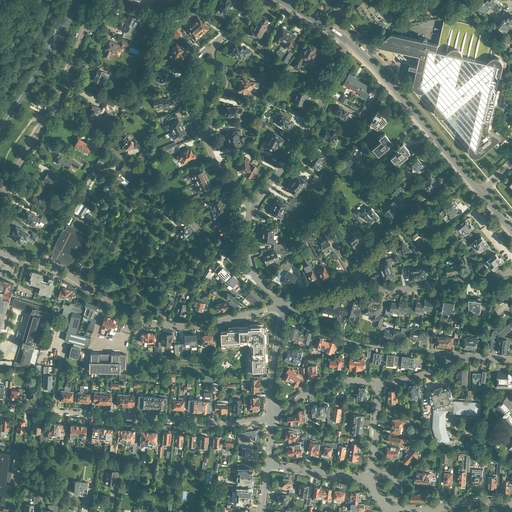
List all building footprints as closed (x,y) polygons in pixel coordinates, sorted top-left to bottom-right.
[(225,15),(228,7),(231,8),(234,0),(220,0),(218,6),(220,6),(217,13),(221,14),(224,15),(225,15)] [(370,7),(369,6),(367,4),(368,3),(365,0),(364,0),(360,4),(360,5),(357,7),(359,10),(358,11),(362,15),(364,12),(365,12),(366,11),(365,11),(368,9),(367,9),(370,7)] [(485,14),(491,7),(497,12),(503,4),(497,0),(486,0),(485,2),(483,1),(477,8),(485,14)] [(373,16),(374,15),(376,13),(376,12),(378,10),(376,7),(373,3),(369,6),(370,7),(367,9),(368,9),(365,11),(366,11),(367,13),(366,14),(370,18),(373,15),(373,16)] [(381,19),(382,18),(384,16),(386,14),(386,13),(384,11),(384,10),(381,7),(378,10),(376,12),(376,13),(374,15),(375,17),(375,18),(378,22),(381,19)] [(400,12),(404,17),(409,13),(404,8),(400,12)] [(390,10),(386,13),(386,14),(384,16),(382,18),(384,20),(383,21),(386,25),(389,22),(391,21),(390,21),(393,19),(393,18),(394,17),(392,14),(390,10)] [(126,23),(133,26),(137,28),(140,21),(144,22),(146,17),(137,13),(135,18),(129,16),(126,23)] [(255,26),(255,27),(259,29),(259,28),(264,30),(264,31),(268,33),(268,35),(270,36),(273,31),(270,29),(264,27),(265,26),(266,27),(268,23),(267,22),(268,19),(267,18),(268,16),(265,15),(264,16),(259,14),(258,14),(256,18),(258,19),(254,26),(255,26)] [(508,18),(507,20),(506,21),(504,19),(498,27),(506,33),(511,25),(511,15),(510,18),(508,18)] [(194,25),(202,34),(205,32),(209,28),(204,22),(203,23),(198,17),(195,20),(197,22),(194,25)] [(378,46),(383,47),(420,56),(418,66),(410,65),(409,68),(417,70),(416,73),(414,83),(414,84),(414,85),(414,86),(414,87),(415,88),(415,89),(416,90),(417,91),(418,91),(419,92),(420,92),(421,92),(422,92),(423,92),(424,92),(425,91),(426,91),(437,104),(436,109),(435,109),(435,110),(435,111),(436,111),(436,112),(436,113),(436,114),(437,114),(437,115),(438,116),(439,116),(439,117),(440,117),(441,117),(442,117),(442,118),(443,118),(444,118),(444,117),(445,117),(446,117),(447,117),(447,116),(470,143),(469,148),(469,149),(469,150),(469,151),(469,152),(470,153),(470,154),(471,155),(472,156),(473,156),(474,157),(475,157),(476,157),(477,157),(478,157),(479,157),(480,157),(480,156),(481,155),(495,144),(497,146),(499,144),(497,142),(502,138),(489,130),(498,88),(501,89),(502,86),(499,85),(503,67),(503,66),(503,65),(503,64),(503,63),(503,62),(502,62),(502,61),(502,60),(501,60),(500,59),(499,58),(498,58),(497,58),(496,58),(495,58),(494,58),(493,58),(492,59),(491,59),(487,63),(486,62),(492,36),(489,34),(488,33),(486,32),(483,30),(481,29),(478,28),(476,27),(472,25),(470,25),(468,24),(465,23),(461,22),(458,21),(455,21),(453,20),(450,20),(444,19),(439,44),(427,42),(428,39),(425,38),(424,41),(392,34),(390,35),(388,37),(386,39),(384,40),(381,43),(379,44),(378,46)] [(126,23),(122,22),(119,29),(127,32),(125,37),(132,40),(134,35),(130,33),(133,26),(126,23)] [(202,34),(194,25),(191,27),(189,25),(186,27),(191,33),(190,34),(195,40),(199,37),(202,34)] [(283,42),(290,31),(287,30),(285,29),(286,29),(286,28),(286,27),(285,27),(285,26),(284,26),(283,26),(283,27),(282,27),(279,32),(280,32),(275,41),(276,41),(275,43),(278,45),(280,40),(283,42)] [(259,29),(255,27),(253,30),(249,28),(247,33),(252,35),(252,36),(256,38),(257,37),(260,39),(262,34),(263,34),(264,31),(264,30),(259,28),(259,29)] [(290,31),(283,42),(287,44),(286,47),(285,49),(288,50),(294,40),(297,35),(297,34),(297,33),(296,33),(296,32),(295,32),(294,32),(294,33),(293,34),(292,33),(290,31)] [(110,42),(106,50),(103,59),(108,61),(111,52),(112,52),(113,53),(115,54),(116,54),(117,54),(119,51),(122,52),(124,45),(129,47),(131,44),(122,40),(120,46),(110,42)] [(176,44),(175,46),(172,50),(174,51),(171,56),(170,57),(170,58),(171,58),(171,59),(172,59),(173,59),(174,59),(175,57),(176,57),(180,59),(180,58),(181,59),(185,53),(184,53),(185,52),(183,51),(179,48),(181,47),(176,44)] [(263,52),(265,48),(257,44),(255,47),(263,52)] [(301,50),(292,66),(298,69),(304,59),(306,60),(310,62),(313,58),(314,58),(315,58),(316,57),(316,56),(316,55),(316,54),(315,54),(317,50),(316,48),(315,48),(315,47),(312,45),(311,46),(308,44),(306,48),(305,47),(304,50),(303,50),(303,51),(301,50)] [(236,45),(231,52),(231,53),(230,55),(233,57),(234,56),(235,55),(243,60),(246,54),(249,55),(251,52),(245,48),(239,45),(238,46),(236,45)] [(290,51),(283,61),(287,63),(293,53),(290,51)] [(98,70),(94,80),(96,81),(96,82),(98,83),(98,82),(105,85),(107,81),(103,79),(104,76),(108,78),(110,74),(102,71),(102,70),(100,69),(99,70),(98,70)] [(165,82),(173,83),(174,80),(171,79),(172,77),(169,76),(170,74),(162,73),(162,75),(158,75),(157,78),(162,79),(161,84),(165,84),(165,82)] [(349,74),(343,84),(347,86),(348,85),(350,86),(350,87),(354,89),(358,81),(354,79),(355,78),(349,74)] [(245,79),(244,81),(241,80),(240,84),(239,84),(238,88),(239,89),(242,90),(241,93),(245,94),(245,92),(251,93),(252,86),(258,87),(259,83),(248,81),(249,80),(245,79)] [(358,81),(354,89),(358,91),(357,92),(360,93),(360,94),(359,97),(365,100),(366,98),(369,93),(370,90),(367,88),(367,86),(365,85),(360,82),(358,81)] [(306,94),(298,91),(294,103),(295,104),(295,105),(299,106),(300,105),(301,106),(306,94)] [(161,98),(161,97),(161,96),(160,96),(159,96),(158,96),(158,97),(157,97),(157,98),(153,99),(153,100),(155,108),(160,107),(161,109),(163,108),(163,110),(167,109),(167,108),(174,106),(172,100),(171,101),(170,98),(162,100),(162,98),(161,98)] [(343,96),(340,102),(345,105),(348,99),(343,96)] [(93,112),(91,116),(89,119),(94,121),(96,118),(103,121),(105,117),(102,116),(105,109),(108,111),(109,108),(114,110),(116,105),(105,100),(102,107),(103,108),(102,110),(95,107),(92,107),(91,110),(93,112)] [(364,105),(361,110),(364,112),(363,114),(368,117),(371,110),(369,109),(370,108),(364,105)] [(238,108),(228,106),(227,110),(226,110),(226,111),(225,110),(225,111),(224,111),(223,111),(223,112),(223,113),(224,113),(224,114),(225,114),(225,115),(226,115),(226,116),(231,117),(231,116),(237,117),(237,116),(237,115),(238,113),(237,113),(237,112),(242,113),(243,109),(238,108)] [(336,110),(334,113),(341,117),(341,118),(341,119),(341,120),(342,121),(343,121),(344,121),(344,120),(345,119),(347,116),(352,119),(354,115),(347,111),(339,106),(337,110),(336,110)] [(369,124),(377,129),(378,130),(378,129),(378,128),(387,121),(386,121),(381,114),(382,114),(382,113),(377,110),(375,114),(372,118),(369,124)] [(292,116),(285,111),(284,113),(280,111),(278,115),(281,117),(278,122),(279,122),(278,124),(284,127),(285,126),(289,128),(289,127),(290,127),(292,124),(291,123),(292,122),(289,121),(288,120),(289,118),(290,119),(292,116)] [(171,128),(173,131),(182,126),(183,124),(182,123),(181,123),(178,119),(174,122),(173,121),(171,122),(170,121),(162,125),(165,131),(168,129),(171,128)] [(182,126),(173,131),(175,135),(172,137),(173,140),(181,135),(181,136),(186,133),(184,129),(185,128),(184,126),(183,127),(182,126)] [(232,131),(227,132),(227,137),(227,138),(227,140),(228,140),(239,139),(238,134),(241,133),(241,130),(232,131)] [(324,135),(324,136),(327,139),(332,142),(334,143),(340,134),(336,132),(335,133),(331,131),(330,133),(327,131),(326,132),(325,132),(324,132),(324,133),(323,133),(324,134),(324,135)] [(279,146),(280,146),(283,140),(280,138),(281,137),(280,137),(272,132),(269,136),(271,137),(269,140),(278,146),(279,146)] [(353,138),(342,132),(340,135),(352,141),(353,138)] [(125,133),(120,139),(124,141),(121,145),(125,148),(124,148),(128,151),(129,149),(131,150),(132,149),(131,148),(133,146),(136,148),(139,144),(135,141),(134,142),(130,140),(127,138),(129,135),(125,133)] [(381,141),(372,149),(375,152),(378,155),(377,156),(378,156),(389,147),(388,146),(392,143),(389,139),(385,134),(384,133),(380,136),(381,137),(379,138),(378,138),(379,139),(379,138),(381,141)] [(75,146),(87,153),(90,148),(93,150),(92,151),(95,153),(99,147),(88,141),(87,143),(79,139),(75,146)] [(228,140),(228,141),(227,142),(228,144),(229,144),(230,148),(235,147),(236,147),(244,145),(243,142),(239,143),(239,139),(228,140)] [(278,146),(269,140),(268,143),(265,141),(261,148),(261,149),(261,150),(261,151),(262,151),(263,152),(264,151),(265,151),(266,149),(273,154),(274,152),(275,152),(278,146)] [(409,150),(403,143),(397,148),(399,151),(390,159),(393,162),(394,162),(396,166),(408,157),(407,156),(410,153),(408,151),(409,150)] [(174,152),(172,148),(162,153),(163,156),(174,152)] [(194,154),(193,154),(191,150),(189,151),(188,149),(181,152),(182,154),(176,157),(178,160),(180,159),(182,163),(185,162),(186,162),(187,162),(188,161),(195,157),(196,157),(196,156),(196,155),(196,154),(195,154),(194,154)] [(144,163),(148,158),(146,157),(148,153),(144,150),(141,154),(140,154),(138,157),(143,160),(142,161),(144,163)] [(312,156),(311,157),(321,163),(323,160),(325,161),(327,158),(321,154),(322,154),(320,153),(315,150),(313,154),(312,153),(311,155),(312,156)] [(59,154),(54,162),(68,170),(71,164),(78,168),(80,165),(70,158),(69,160),(59,154)] [(311,157),(311,158),(309,157),(308,159),(309,160),(307,164),(311,167),(311,166),(313,168),(313,167),(319,171),(320,171),(321,171),(322,169),(321,168),(319,167),(321,163),(311,157)] [(96,166),(99,168),(118,165),(117,161),(105,163),(100,158),(95,166),(96,166)] [(238,169),(239,170),(238,171),(244,175),(245,174),(251,164),(248,163),(249,160),(246,158),(242,166),(240,165),(239,166),(240,166),(238,169)] [(417,158),(406,167),(408,169),(412,167),(414,169),(414,168),(416,171),(423,166),(423,165),(423,164),(422,162),(420,162),(417,158)] [(251,164),(245,174),(246,175),(248,176),(253,179),(255,175),(254,174),(257,167),(251,164)] [(131,182),(132,181),(137,176),(124,165),(119,172),(131,182)] [(353,174),(355,177),(360,171),(362,168),(358,166),(353,174)] [(82,187),(80,191),(82,192),(83,193),(96,172),(93,170),(92,170),(82,187)] [(203,171),(191,177),(190,176),(188,177),(190,181),(192,180),(194,184),(196,183),(207,178),(206,177),(207,177),(206,174),(205,175),(203,171)] [(43,181),(56,188),(61,180),(66,183),(68,180),(62,176),(60,179),(48,172),(43,181)] [(358,180),(360,183),(366,175),(363,173),(358,180)] [(322,179),(315,175),(312,181),(319,185),(322,179)] [(360,183),(363,186),(370,178),(366,175),(360,183)] [(292,182),(302,190),(305,186),(306,187),(308,184),(300,177),(298,176),(295,178),(294,178),(292,181),(292,182)] [(426,189),(436,180),(434,177),(432,177),(431,178),(430,178),(428,177),(421,183),(426,189)] [(207,179),(207,178),(196,183),(198,187),(196,188),(197,191),(210,185),(208,181),(209,181),(208,178),(207,179)] [(436,180),(426,189),(431,194),(438,188),(436,186),(437,185),(438,184),(439,182),(436,180)] [(302,190),(292,182),(291,182),(289,184),(290,185),(287,188),(289,190),(289,191),(297,197),(300,194),(298,193),(302,190)] [(400,187),(392,195),(395,199),(405,191),(400,187)] [(46,202),(35,196),(31,202),(42,209),(44,206),(47,208),(49,204),(51,206),(53,202),(48,199),(46,202)] [(211,205),(213,208),(223,204),(221,200),(223,200),(221,196),(208,203),(209,206),(211,205)] [(274,206),(274,207),(282,211),(284,207),(289,210),(292,205),(285,202),(284,203),(282,202),(277,199),(275,203),(274,203),(273,205),(274,206)] [(297,202),(290,199),(289,202),(294,204),(293,205),(298,208),(297,210),(303,213),(306,207),(305,207),(298,203),(296,202),(297,202)] [(85,219),(86,217),(90,210),(91,208),(77,200),(71,210),(85,219)] [(399,204),(395,200),(384,209),(390,218),(390,217),(392,218),(394,216),(394,214),(392,212),(394,210),(392,209),(396,206),(399,204)] [(459,212),(460,211),(456,207),(457,206),(458,204),(455,201),(454,201),(453,202),(452,202),(449,205),(444,209),(440,213),(447,222),(454,216),(454,217),(455,216),(454,215),(455,214),(456,215),(459,211),(459,212)] [(223,204),(213,208),(215,212),(213,213),(214,216),(227,210),(226,207),(225,208),(223,204)] [(271,209),(272,210),(270,214),(275,216),(275,215),(281,218),(280,222),(292,225),(292,222),(287,221),(287,220),(284,216),(282,216),(284,211),(282,211),(274,207),(272,207),(271,209)] [(379,217),(371,208),(367,212),(364,209),(362,208),(359,210),(361,212),(360,212),(366,219),(368,221),(371,224),(375,220),(376,222),(378,220),(378,221),(379,220),(379,219),(380,218),(379,217)] [(97,215),(90,210),(86,217),(93,221),(97,215)] [(33,225),(34,226),(39,218),(27,211),(25,214),(24,213),(22,217),(23,218),(22,218),(30,223),(29,225),(32,227),(33,225)] [(355,213),(352,215),(358,223),(359,223),(359,224),(363,222),(358,216),(358,217),(355,213)] [(474,227),(471,223),(470,224),(470,223),(472,222),(468,218),(467,219),(464,222),(463,222),(461,224),(458,226),(459,227),(456,229),(459,233),(460,232),(463,236),(466,234),(466,235),(469,232),(469,233),(470,232),(470,231),(474,227)] [(218,219),(212,222),(213,222),(213,224),(215,227),(217,226),(218,229),(216,229),(217,233),(220,232),(222,236),(227,233),(228,235),(233,232),(232,230),(233,228),(231,225),(230,225),(229,223),(221,227),(220,225),(221,224),(219,221),(218,219)] [(53,251),(53,253),(51,257),(52,259),(57,261),(58,261),(62,263),(62,264),(67,266),(69,266),(69,265),(71,262),(73,261),(75,258),(76,258),(85,239),(84,238),(85,234),(67,225),(65,229),(63,228),(54,247),(53,251)] [(184,239),(192,231),(189,228),(186,226),(184,228),(179,233),(184,239)] [(277,228),(275,228),(268,227),(268,226),(263,226),(262,231),(261,231),(261,235),(274,236),(274,232),(277,232),(277,228)] [(409,233),(408,234),(409,234),(413,239),(414,240),(414,239),(418,235),(421,237),(424,234),(422,232),(422,231),(422,232),(423,231),(422,231),(418,226),(419,226),(418,226),(413,231),(412,230),(412,231),(411,231),(410,231),(409,231),(409,233)] [(18,242),(21,244),(24,238),(26,239),(29,234),(22,230),(21,230),(16,227),(14,230),(11,234),(15,236),(13,240),(18,242)] [(353,234),(355,238),(355,237),(360,244),(361,244),(366,240),(362,234),(365,232),(361,227),(359,229),(357,227),(353,230),(354,230),(351,232),(353,234)] [(301,237),(306,238),(312,236),(308,229),(304,228),(301,237)] [(327,237),(336,254),(339,253),(336,246),(334,247),(332,245),(339,241),(334,234),(335,233),(334,232),(334,233),(332,229),(324,234),(326,238),(327,237)] [(38,236),(32,232),(29,237),(35,241),(38,236)] [(274,243),(274,249),(286,247),(285,244),(279,244),(276,244),(276,240),(274,240),(274,236),(261,235),(261,238),(262,238),(262,243),(261,244),(265,244),(265,243),(267,243),(274,243)] [(312,236),(306,238),(300,242),(302,245),(308,242),(308,243),(309,242),(318,259),(322,256),(317,247),(316,245),(312,236)] [(485,241),(482,237),(482,236),(477,240),(477,239),(473,242),(473,243),(471,245),(474,249),(477,246),(477,248),(475,250),(477,252),(479,250),(481,252),(483,249),(484,250),(485,249),(489,246),(485,241),(485,240),(485,241)] [(327,237),(326,238),(319,242),(321,245),(321,246),(322,247),(326,254),(332,250),(334,253),(332,254),(335,261),(339,259),(336,254),(327,237)] [(353,239),(348,242),(346,239),(344,241),(350,248),(353,246),(357,251),(363,247),(361,244),(360,244),(355,237),(355,238),(353,239)] [(417,251),(414,247),(413,246),(410,250),(408,247),(405,244),(403,242),(397,247),(401,252),(401,253),(402,254),(403,254),(406,257),(409,254),(412,251),(415,253),(417,251)] [(286,247),(274,249),(274,252),(266,255),(266,256),(263,257),(264,258),(263,259),(265,262),(265,263),(267,266),(271,264),(270,262),(275,261),(278,267),(277,268),(277,269),(280,267),(280,265),(279,260),(277,255),(280,254),(280,255),(290,254),(290,253),(292,253),(291,247),(286,247)] [(488,260),(484,263),(487,268),(491,265),(494,270),(497,267),(500,265),(503,263),(502,263),(504,261),(501,258),(499,259),(499,258),(500,258),(496,254),(492,258),(491,257),(488,260)] [(382,272),(382,273),(391,269),(389,265),(393,263),(396,261),(397,262),(400,260),(396,255),(393,257),(386,261),(387,262),(385,263),(381,265),(379,266),(380,270),(381,272),(382,272)] [(304,268),(305,270),(306,271),(306,272),(307,274),(308,275),(310,281),(312,280),(313,280),(314,280),(314,279),(315,278),(312,271),(312,270),(311,269),(311,268),(314,267),(308,256),(305,258),(309,265),(306,266),(304,267),(304,268)] [(425,263),(420,257),(417,259),(423,265),(425,263)] [(428,258),(426,260),(432,267),(434,265),(428,258)] [(292,289),(295,283),(297,280),(296,280),(297,277),(289,272),(294,263),(289,260),(280,265),(280,267),(277,269),(278,273),(283,269),(288,271),(285,277),(286,277),(283,283),(292,289)] [(461,260),(454,262),(454,264),(454,265),(456,273),(464,272),(462,265),(462,264),(465,263),(464,263),(463,260),(462,261),(461,260)] [(447,272),(446,272),(447,274),(448,274),(448,275),(456,273),(454,265),(454,264),(454,262),(454,261),(450,262),(450,265),(450,267),(446,267),(447,272)] [(316,268),(322,279),(323,279),(324,279),(325,279),(325,278),(328,277),(328,276),(329,276),(329,275),(328,274),(323,265),(321,263),(319,264),(321,266),(316,268)] [(226,283),(232,276),(220,264),(215,270),(215,271),(221,277),(220,278),(226,283)] [(421,269),(417,270),(418,279),(419,279),(419,280),(421,279),(422,279),(426,278),(425,276),(425,271),(424,267),(421,268),(421,269)] [(393,272),(391,269),(382,273),(382,274),(382,275),(383,276),(384,276),(385,280),(387,279),(392,277),(395,275),(394,272),(393,272)] [(417,279),(418,279),(417,270),(413,270),(412,269),(409,269),(409,273),(410,278),(410,281),(415,280),(417,280),(417,279)] [(30,284),(40,287),(41,282),(41,281),(43,274),(32,271),(30,279),(31,280),(30,284)] [(209,271),(204,279),(207,281),(212,273),(209,271)] [(233,287),(231,290),(230,291),(232,293),(228,298),(230,300),(233,297),(238,292),(236,290),(239,287),(236,284),(239,281),(233,275),(232,276),(226,283),(229,286),(230,285),(233,287)] [(49,284),(48,284),(45,294),(47,295),(47,294),(51,295),(54,284),(53,284),(54,279),(51,278),(49,278),(48,282),(49,283),(49,284)] [(0,328),(0,329),(2,322),(3,322),(4,321),(4,319),(5,318),(4,318),(9,300),(8,299),(9,297),(10,298),(12,290),(9,289),(11,282),(0,279),(0,328)] [(178,280),(175,284),(183,289),(185,284),(178,280)] [(41,282),(40,287),(39,292),(45,294),(48,284),(41,282)] [(60,289),(58,298),(61,299),(62,297),(65,298),(67,289),(65,288),(64,288),(62,288),(62,290),(60,289)] [(73,291),(71,290),(70,290),(69,290),(68,290),(67,289),(65,298),(68,299),(68,301),(71,301),(73,293),(72,293),(73,291)] [(252,289),(245,298),(255,306),(257,306),(263,298),(260,295),(252,289)] [(168,298),(162,308),(168,311),(173,302),(175,299),(170,296),(168,298)] [(209,301),(206,301),(206,299),(206,298),(204,297),(203,298),(202,299),(199,299),(199,298),(197,297),(197,298),(196,300),(194,305),(193,304),(191,308),(193,309),(203,312),(203,313),(203,314),(205,314),(206,309),(204,308),(205,304),(208,305),(209,301)] [(240,302),(233,297),(231,300),(238,306),(240,302)] [(347,310),(344,309),(340,322),(343,323),(345,316),(354,319),(355,315),(359,316),(361,307),(357,306),(359,299),(350,297),(347,310)] [(489,303),(482,302),(482,301),(482,299),(480,299),(480,298),(479,298),(479,299),(477,298),(477,300),(474,300),(469,300),(468,304),(470,304),(469,312),(473,313),(473,310),(475,310),(475,312),(481,312),(481,310),(488,310),(489,303)] [(30,312),(25,332),(20,346),(22,347),(23,348),(23,349),(24,349),(20,362),(14,362),(14,366),(25,367),(26,366),(29,366),(33,367),(33,365),(34,366),(39,350),(35,349),(36,343),(36,342),(32,341),(39,317),(48,319),(50,313),(51,314),(52,310),(14,299),(12,307),(30,312)] [(442,304),(441,306),(440,314),(445,315),(445,313),(449,313),(449,315),(455,316),(456,308),(454,308),(455,303),(455,301),(454,300),(454,299),(452,299),(452,300),(450,300),(450,302),(444,301),(444,304),(442,304)] [(340,322),(344,309),(341,308),(341,307),(338,307),(339,302),(332,300),(331,305),(325,304),(323,312),(338,316),(338,318),(339,319),(338,322),(340,322)] [(381,329),(382,323),(383,317),(378,316),(380,310),(375,308),(375,306),(372,305),(373,301),(366,300),(363,313),(367,314),(366,315),(372,316),(371,320),(376,321),(374,328),(381,329)] [(424,310),(430,311),(429,313),(436,314),(437,307),(433,306),(433,301),(428,300),(428,301),(425,300),(425,303),(424,310)] [(398,311),(399,311),(407,312),(407,315),(410,315),(411,312),(412,309),(411,309),(407,308),(408,302),(403,301),(403,302),(400,302),(400,304),(398,311)] [(424,313),(424,310),(425,303),(422,303),(423,302),(417,301),(416,307),(412,306),(411,309),(412,309),(411,312),(416,313),(416,312),(424,313)] [(84,302),(84,305),(85,306),(86,306),(86,307),(85,311),(84,314),(88,316),(87,319),(92,320),(93,318),(96,310),(97,306),(87,302),(86,303),(85,302),(84,302)] [(215,306),(214,307),(214,309),(216,310),(217,310),(217,311),(221,310),(221,311),(225,310),(225,309),(228,309),(227,302),(216,304),(216,305),(215,306)] [(398,311),(400,304),(392,302),(391,308),(387,307),(385,314),(389,315),(389,312),(398,314),(399,311),(398,311)] [(186,311),(187,305),(179,303),(177,314),(183,316),(185,311),(186,311)] [(73,307),(72,311),(83,314),(84,314),(85,311),(80,309),(80,308),(79,308),(73,306),(73,307)] [(70,320),(64,341),(75,343),(82,345),(88,347),(90,337),(77,334),(82,315),(72,312),(70,320)] [(102,327),(111,330),(120,332),(120,331),(123,320),(116,318),(117,318),(115,317),(112,316),(111,318),(105,316),(104,320),(103,319),(103,321),(104,321),(102,327)] [(87,331),(86,335),(91,337),(96,320),(93,318),(92,320),(91,324),(89,324),(87,331)] [(499,333),(499,336),(505,337),(508,333),(511,336),(511,319),(511,320),(510,321),(509,324),(505,327),(506,329),(501,333),(499,333)] [(239,348),(246,347),(264,327),(263,327),(262,326),(261,326),(260,326),(260,324),(252,324),(249,325),(249,326),(239,327),(239,348)] [(394,333),(388,332),(388,330),(384,329),(385,326),(382,326),(380,333),(384,334),(384,337),(386,337),(386,340),(388,340),(388,341),(389,341),(393,341),(393,340),(394,333)] [(228,328),(228,329),(227,329),(227,331),(220,331),(221,348),(239,348),(239,327),(229,327),(228,327),(228,328)] [(266,343),(267,343),(268,343),(268,342),(268,332),(266,332),(266,331),(266,330),(265,329),(265,328),(264,328),(264,327),(246,347),(246,354),(267,353),(266,343)] [(419,342),(419,341),(420,334),(414,333),(414,330),(410,330),(411,327),(407,327),(407,329),(406,334),(411,334),(410,338),(413,338),(412,341),(414,341),(415,341),(419,342)] [(290,332),(289,337),(290,337),(290,338),(295,340),(296,339),(297,339),(297,341),(296,341),(295,342),(294,342),(293,345),(298,346),(300,340),(302,333),(302,331),(297,330),(298,329),(293,328),(293,329),(291,328),(290,332)] [(406,334),(407,329),(403,328),(403,332),(395,330),(394,333),(393,340),(400,341),(401,335),(406,336),(406,334)] [(419,341),(426,342),(427,335),(432,336),(433,328),(430,328),(429,332),(421,331),(420,334),(419,341)] [(498,339),(499,336),(499,333),(498,333),(497,331),(494,330),(493,332),(491,349),(496,350),(497,339),(498,339)] [(300,340),(298,346),(302,347),(303,345),(300,344),(301,340),(304,341),(304,342),(309,343),(312,333),(307,332),(307,333),(302,331),(302,333),(300,340)] [(141,342),(148,342),(148,332),(145,332),(145,333),(141,333),(140,333),(139,334),(139,336),(140,337),(141,337),(141,342)] [(150,332),(148,332),(148,342),(155,342),(155,338),(156,338),(156,333),(154,333),(150,333),(150,332)] [(159,346),(159,356),(162,356),(162,352),(162,347),(164,347),(169,347),(169,345),(171,346),(171,339),(173,339),(173,335),(171,335),(171,334),(162,334),(162,337),(162,338),(162,342),(159,342),(159,346)] [(444,347),(445,337),(444,337),(444,336),(442,336),(441,336),(436,336),(436,343),(437,343),(437,346),(439,346),(439,347),(444,347)] [(505,337),(499,336),(498,339),(499,339),(499,340),(499,341),(499,344),(499,345),(499,346),(499,347),(498,352),(506,353),(506,352),(507,348),(509,349),(510,341),(508,340),(507,340),(508,338),(508,337),(505,337)] [(327,341),(328,339),(319,337),(317,343),(317,342),(316,344),(317,344),(316,346),(317,347),(316,349),(320,350),(320,348),(321,348),(323,348),(323,350),(324,351),(327,341)] [(453,338),(445,337),(444,347),(448,348),(449,347),(451,347),(451,344),(452,344),(453,338)] [(471,349),(472,338),(467,337),(467,339),(463,339),(462,340),(462,341),(463,342),(463,343),(464,343),(464,348),(465,348),(465,349),(467,349),(468,348),(471,349)] [(477,338),(472,338),(471,349),(474,349),(474,350),(476,350),(477,349),(480,349),(480,340),(477,340),(477,338)] [(327,341),(324,351),(334,354),(336,347),(335,347),(336,345),(334,345),(335,343),(330,341),(330,340),(328,339),(327,341)] [(69,356),(69,358),(73,359),(73,357),(79,358),(80,353),(82,354),(83,352),(80,351),(81,349),(74,347),(72,346),(69,356)] [(287,350),(285,361),(297,363),(298,359),(301,360),(302,356),(303,348),(298,347),(298,349),(298,352),(294,351),(293,351),(288,350),(287,350)] [(99,354),(99,353),(91,353),(90,362),(89,362),(89,371),(121,372),(121,369),(126,369),(127,354),(120,354),(111,354),(99,354)] [(267,362),(267,360),(267,353),(246,354),(247,372),(266,371),(266,363),(267,363),(267,362)] [(381,361),(384,361),(384,355),(382,354),(374,353),(374,354),(371,353),(370,358),(371,358),(370,361),(372,361),(372,359),(374,360),(373,363),(381,364),(381,361)] [(344,354),(342,354),(340,354),(340,356),(339,356),(339,358),(337,358),(337,361),(332,360),(331,367),(331,368),(335,369),(336,368),(336,367),(342,368),(342,362),(344,362),(345,359),(343,359),(344,354)] [(388,355),(384,355),(384,361),(387,361),(387,365),(398,366),(398,363),(399,356),(395,356),(388,355)] [(357,370),(358,358),(354,358),(354,356),(351,356),(351,361),(349,360),(349,365),(350,365),(350,368),(353,369),(353,370),(357,370)] [(401,367),(409,368),(410,357),(403,357),(399,356),(398,363),(402,363),(401,367)] [(358,358),(357,370),(362,370),(362,368),(365,368),(365,365),(364,365),(365,357),(362,357),(362,358),(358,358)] [(423,359),(410,357),(409,368),(414,368),(415,367),(422,367),(422,366),(422,365),(422,364),(423,359)] [(314,366),(308,366),(309,378),(311,378),(311,379),(316,379),(316,378),(318,378),(317,374),(316,374),(316,370),(315,370),(314,366)] [(302,379),(301,378),(302,376),(298,374),(297,374),(295,372),(293,370),(292,371),(289,369),(287,372),(287,373),(284,378),(288,380),(288,382),(291,384),(293,384),(297,386),(302,379)] [(497,388),(498,388),(502,388),(508,388),(508,389),(511,388),(511,370),(509,370),(508,374),(498,373),(498,372),(497,388)] [(466,383),(466,371),(458,371),(458,383),(466,383)] [(477,390),(477,380),(479,380),(479,379),(482,379),(482,382),(486,383),(487,371),(486,371),(483,371),(483,373),(473,373),(472,390),(477,390)] [(44,375),(44,389),(51,389),(52,376),(44,375)] [(29,386),(29,395),(30,395),(30,398),(36,398),(36,394),(38,394),(38,389),(34,389),(34,386),(29,386)] [(416,398),(423,397),(422,393),(421,393),(421,391),(420,391),(420,387),(417,387),(417,386),(411,386),(409,386),(409,394),(411,394),(412,398),(412,399),(416,399),(416,398)] [(450,393),(448,387),(443,389),(442,387),(440,388),(438,389),(438,388),(435,389),(436,391),(430,393),(432,399),(431,399),(432,403),(433,403),(435,408),(434,408),(434,410),(433,428),(438,445),(450,441),(449,437),(445,426),(446,411),(454,411),(454,414),(480,415),(481,403),(454,401),(453,402),(451,397),(452,397),(451,393),(450,393)] [(357,394),(357,395),(355,394),(355,396),(348,395),(347,401),(354,402),(355,398),(367,399),(369,399),(369,395),(367,395),(366,395),(367,390),(366,388),(365,389),(359,388),(358,388),(357,389),(356,393),(357,394)] [(19,399),(21,399),(22,389),(19,389),(19,390),(11,390),(10,399),(15,399),(15,400),(16,400),(17,401),(17,400),(18,400),(18,399),(19,399)] [(387,402),(387,405),(390,405),(390,406),(393,406),(393,402),(398,402),(398,396),(398,393),(395,393),(396,392),(389,391),(389,393),(387,393),(387,399),(389,399),(389,402),(387,402)] [(204,393),(204,401),(203,401),(202,412),(203,412),(203,413),(206,413),(206,412),(207,412),(210,412),(211,400),(211,393),(204,393)] [(145,407),(146,396),(146,395),(139,394),(139,396),(138,396),(138,406),(141,407),(142,407),(141,408),(145,408),(145,407)] [(153,397),(152,408),(159,408),(160,396),(160,395),(156,394),(153,394),(153,397)] [(160,395),(160,396),(159,408),(159,410),(163,410),(163,409),(163,408),(166,409),(169,409),(170,398),(167,398),(167,395),(160,395)] [(507,397),(495,408),(496,408),(496,407),(504,415),(501,417),(511,428),(510,428),(511,429),(511,427),(511,402),(510,401),(511,400),(507,397)] [(234,412),(240,412),(240,408),(242,408),(242,403),(241,403),(241,400),(238,400),(237,400),(235,400),(234,403),(233,403),(233,408),(234,408),(234,412)] [(259,403),(250,403),(249,411),(250,411),(250,412),(254,412),(254,409),(259,409),(259,408),(259,407),(259,406),(259,403)] [(313,413),(313,417),(314,417),(317,417),(317,418),(321,418),(321,405),(314,406),(314,408),(312,408),(313,412),(312,412),(312,413),(313,413)] [(331,426),(332,420),(332,417),(332,416),(330,416),(330,413),(330,408),(328,408),(328,405),(321,405),(321,418),(326,418),(326,417),(328,417),(328,427),(331,426)] [(334,416),(332,416),(332,417),(332,420),(336,421),(339,421),(341,421),(342,420),(342,418),(342,417),(341,417),(342,410),(341,410),(341,409),(338,408),(339,405),(336,405),(335,409),(334,411),(335,412),(334,416)] [(298,411),(298,414),(299,423),(303,423),(303,421),(308,420),(307,414),(305,414),(305,411),(302,411),(298,411)] [(299,424),(299,423),(298,414),(293,414),(293,415),(293,417),(288,417),(289,422),(289,425),(292,424),(292,425),(299,424)] [(354,414),(353,423),(363,424),(364,416),(354,414)] [(2,420),(1,430),(1,434),(8,435),(8,430),(9,430),(9,420),(6,420),(5,419),(4,419),(3,419),(2,419),(2,420)] [(392,425),(405,427),(406,423),(406,422),(408,422),(409,420),(407,419),(407,420),(402,419),(402,420),(401,420),(401,419),(397,419),(396,419),(393,419),(393,422),(392,422),(392,424),(392,425)] [(18,422),(17,432),(24,432),(25,423),(22,423),(22,422),(18,421),(18,422)] [(34,422),(33,433),(41,433),(42,423),(34,422)] [(52,436),(56,436),(57,423),(53,423),(52,424),(51,423),(50,427),(49,427),(49,430),(45,429),(45,434),(44,439),(46,440),(46,437),(52,437),(52,436)] [(57,423),(56,436),(60,437),(60,438),(60,439),(63,439),(63,438),(64,434),(65,431),(64,431),(64,428),(63,428),(63,424),(61,424),(57,423)] [(362,435),(363,424),(353,423),(351,433),(362,435)] [(70,437),(70,438),(70,440),(73,440),(73,438),(74,437),(78,438),(79,425),(78,425),(77,425),(76,425),(75,425),(71,425),(70,437)] [(79,426),(79,425),(78,438),(82,438),(82,442),(85,442),(86,438),(87,426),(83,426),(82,425),(80,425),(79,426)] [(405,427),(392,425),(391,432),(395,432),(395,433),(399,433),(400,433),(400,434),(404,434),(404,435),(407,435),(407,433),(405,432),(405,431),(405,427)] [(89,441),(89,442),(91,442),(91,444),(94,444),(94,442),(98,443),(98,440),(99,427),(98,426),(96,426),(95,427),(93,427),(92,433),(92,436),(89,436),(89,440),(89,441)] [(98,440),(98,443),(98,445),(101,445),(101,440),(105,440),(106,428),(106,427),(102,427),(102,428),(99,427),(98,440)] [(122,442),(126,443),(127,430),(123,430),(123,429),(123,428),(119,427),(119,429),(119,433),(118,433),(118,438),(118,444),(122,444),(122,442)] [(130,446),(133,446),(134,443),(134,439),(135,439),(135,434),(135,430),(135,429),(132,428),(131,430),(127,430),(126,443),(126,446),(130,446)] [(289,428),(289,430),(287,430),(286,431),(285,434),(287,434),(287,437),(288,438),(288,441),(289,441),(292,441),(292,440),(296,440),(296,437),(299,437),(299,436),(297,435),(298,429),(295,428),(289,428)] [(261,442),(262,430),(258,429),(257,429),(257,432),(255,432),(255,431),(243,433),(243,436),(245,436),(245,437),(256,436),(256,441),(261,442)] [(144,445),(148,446),(148,443),(149,431),(148,430),(146,430),(145,431),(141,431),(141,435),(140,440),(141,440),(140,444),(140,445),(144,446),(144,445)] [(158,453),(159,447),(159,445),(156,444),(157,441),(157,436),(157,432),(153,432),(152,430),(150,430),(149,431),(148,443),(148,446),(152,446),(152,448),(156,449),(155,451),(157,451),(156,453),(158,453)] [(163,433),(162,445),(167,446),(167,444),(170,444),(170,440),(173,440),(173,437),(171,437),(171,433),(170,432),(169,432),(168,432),(168,433),(163,433)] [(183,447),(183,436),(180,435),(180,434),(177,434),(177,435),(176,435),(175,446),(175,449),(179,449),(179,447),(183,447)] [(188,436),(187,446),(195,447),(196,437),(188,436)] [(201,437),(200,447),(200,450),(204,450),(207,450),(208,438),(205,437),(205,436),(202,436),(202,437),(201,437)] [(400,445),(399,446),(402,446),(403,439),(401,439),(391,437),(391,436),(389,436),(388,442),(393,443),(400,445)] [(222,449),(223,449),(224,445),(222,444),(222,443),(221,443),(221,437),(214,437),(213,437),(213,449),(222,449)] [(226,445),(224,445),(223,449),(223,453),(231,454),(232,446),(233,446),(233,444),(233,443),(231,443),(232,439),(227,439),(226,442),(226,445)] [(318,454),(320,444),(316,443),(317,441),(312,441),(312,443),(309,442),(309,444),(310,445),(310,446),(311,446),(309,452),(314,453),(314,455),(317,455),(318,454)] [(326,446),(324,456),(329,457),(329,455),(331,456),(333,447),(337,448),(337,443),(333,443),(333,444),(327,442),(326,446)] [(352,443),(350,455),(349,458),(350,458),(350,461),(354,462),(354,460),(361,461),(362,457),(359,457),(359,455),(358,455),(358,452),(359,452),(360,451),(360,450),(359,449),(359,448),(359,444),(352,443)] [(301,453),(303,452),(305,448),(304,446),(301,447),(301,444),(297,445),(286,447),(287,450),(289,450),(290,454),(294,453),(295,455),(299,454),(299,452),(300,452),(301,453)] [(346,454),(347,447),(348,447),(348,445),(345,444),(345,447),(339,446),(338,450),(339,450),(338,456),(338,458),(344,459),(345,454),(346,454)] [(403,460),(407,464),(411,460),(412,461),(415,458),(416,460),(421,455),(420,454),(420,453),(418,452),(419,451),(416,449),(413,446),(410,450),(408,448),(405,451),(407,453),(404,457),(405,458),(403,460)] [(242,451),(239,451),(239,455),(244,456),(244,457),(246,457),(246,459),(246,461),(251,461),(252,461),(252,458),(254,458),(255,460),(257,458),(256,456),(256,453),(257,453),(257,450),(238,447),(238,450),(242,451)] [(388,451),(387,456),(392,457),(392,458),(396,458),(399,460),(402,456),(400,455),(400,452),(400,448),(398,448),(399,447),(391,447),(391,448),(386,448),(386,451),(388,451)] [(0,494),(10,496),(12,485),(10,485),(13,459),(9,458),(9,454),(0,452),(0,494)] [(467,455),(466,467),(459,467),(458,483),(459,483),(459,484),(461,484),(461,487),(465,487),(466,484),(467,469),(470,469),(470,457),(470,456),(467,455)] [(497,474),(493,474),(493,477),(489,477),(488,487),(489,487),(489,489),(494,489),(494,488),(496,488),(497,476),(500,476),(500,468),(501,462),(499,462),(499,460),(495,460),(495,463),(497,463),(497,474)] [(237,467),(237,476),(244,477),(252,477),(252,473),(253,473),(254,471),(254,470),(253,469),(250,468),(249,469),(245,469),(245,466),(242,466),(237,467)] [(449,469),(449,470),(445,470),(444,484),(448,484),(448,485),(452,485),(453,473),(453,469),(452,468),(450,468),(449,469)] [(483,470),(476,470),(472,469),(471,485),(482,485),(483,470)] [(107,473),(105,484),(113,485),(114,479),(118,480),(119,472),(112,471),(112,473),(107,473)] [(416,473),(416,478),(416,482),(422,483),(422,484),(423,485),(427,485),(427,483),(429,483),(429,478),(431,478),(431,474),(429,474),(416,473)] [(252,481),(252,477),(244,477),(237,476),(237,483),(248,484),(249,485),(252,485),(253,484),(253,482),(252,481)] [(292,483),(293,483),(292,483),(291,480),(283,479),(281,481),(280,481),(280,482),(283,484),(282,486),(283,486),(282,488),(288,489),(288,488),(290,489),(289,492),(295,493),(296,487),(293,486),(292,486),(292,483)] [(75,484),(74,494),(87,495),(88,483),(76,481),(75,483),(75,484)] [(310,506),(311,498),(308,498),(309,486),(305,485),(303,485),(301,485),(299,498),(307,499),(307,505),(310,506)] [(314,494),(314,498),(313,500),(314,501),(317,501),(318,501),(319,498),(319,496),(323,496),(324,487),(321,487),(320,488),(316,487),(315,494),(314,494)] [(324,487),(323,496),(322,500),(331,501),(332,496),(331,496),(332,490),(327,489),(328,487),(324,487)] [(236,491),(236,497),(246,497),(251,497),(251,493),(252,493),(253,492),(253,490),(252,489),(249,489),(248,489),(236,489),(236,491)] [(346,492),(335,490),(334,500),(338,501),(338,503),(341,503),(341,502),(344,502),(344,500),(345,500),(346,492)] [(348,503),(350,503),(361,504),(361,499),(359,499),(359,498),(358,498),(359,493),(355,492),(355,493),(352,492),(351,496),(351,497),(348,497),(348,501),(348,503)] [(277,502),(282,503),(281,504),(287,505),(287,501),(286,501),(287,495),(281,494),(281,495),(278,495),(278,498),(278,499),(277,499),(276,499),(276,500),(275,500),(276,501),(276,502),(277,502)] [(233,503),(235,503),(247,504),(248,505),(251,505),(252,504),(252,502),(251,501),(251,497),(246,497),(236,497),(233,496),(233,503)] [(364,504),(361,504),(350,503),(349,511),(352,511),(352,510),(355,511),(360,511),(363,511),(363,508),(364,508),(364,504)]
